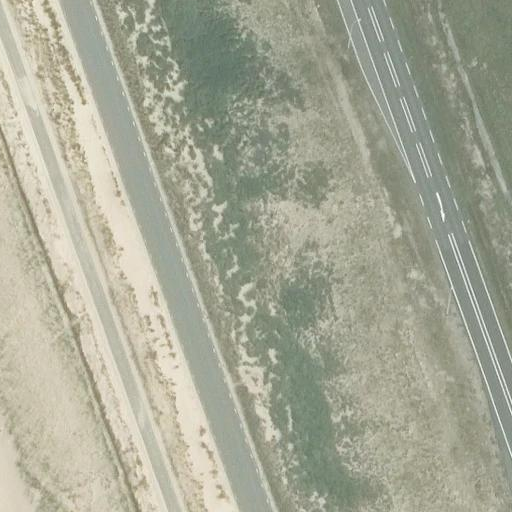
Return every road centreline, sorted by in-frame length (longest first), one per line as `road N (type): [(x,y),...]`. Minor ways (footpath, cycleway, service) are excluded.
road 1 (unclassified): [(72,0),(254,511)]
road 2 (trunk): [(302,37),(470,511)]
road 3 (secondary): [(511,418),(367,22)]
